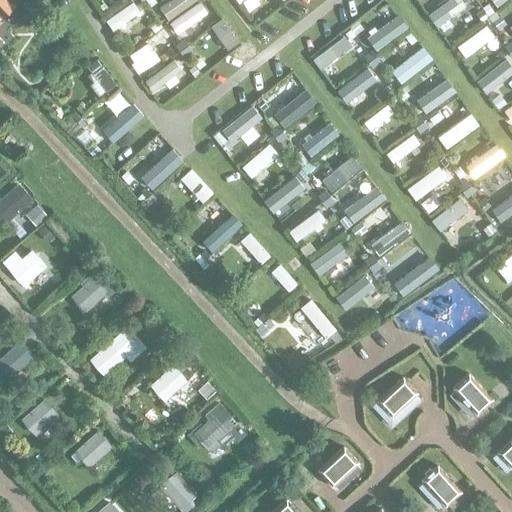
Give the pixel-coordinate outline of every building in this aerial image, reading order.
[(0,0),(0,17),(1,18),(20,0),(0,0)] [(172,0),(158,11),(167,22),(197,0),(172,0)] [(458,0),(448,0),(426,17),(435,30),(464,8),(458,0)] [(488,0),(495,10),(508,0),(488,0)] [(130,2),(102,23),(111,35),(139,14),(130,2)] [(197,4),(167,27),(176,38),(206,16),(197,4)] [(210,26),(226,51),(238,44),(222,18),(210,26)] [(398,19),(366,43),(374,53),(405,29),(398,19)] [(483,26),(454,48),(463,61),(492,38),(483,26)] [(342,38),(311,62),(319,72),(350,49),(342,38)] [(422,49),(389,73),(399,86),(432,62),(422,49)] [(152,51),(131,65),(138,75),(159,61),(152,51)] [(173,61),(143,84),(151,95),(180,72),(173,61)] [(94,62),(85,69),(105,93),(113,86),(94,62)] [(511,70),(506,62),(473,85),(482,97),(511,75),(511,70)] [(365,72),(335,94),(344,104),(373,82),(365,72)] [(446,82),(414,105),(423,117),(455,94),(446,82)] [(305,92),(272,119),(282,131),(315,105),(305,92)] [(386,104),(362,122),(370,133),(394,115),(386,104)] [(511,104),(501,112),(510,125),(511,123),(511,104)] [(253,106),(223,129),(232,141),(262,119),(253,106)] [(131,107),(100,133),(111,145),(141,119),(131,107)] [(467,113),(437,135),(447,148),(477,125),(467,113)] [(330,124),(300,147),(309,159),(339,137),(330,124)] [(412,134),(382,157),(391,169),(421,147),(412,134)] [(271,143),(240,166),(250,178),(280,155),(271,143)] [(495,146),(462,170),(471,182),(504,159),(495,146)] [(171,152),(140,181),(150,192),(182,164),(171,152)] [(352,157),(322,179),(331,192),(362,169),(352,157)] [(438,165),(408,188),(417,200),(448,178),(438,165)] [(190,169),(178,179),(202,204),(213,193),(190,169)] [(295,178),(265,200),(274,213),(304,190),(295,178)] [(0,229),(33,201),(22,190),(17,184),(12,188),(0,199),(0,229)] [(375,189),(345,212),(354,224),(384,202),(375,189)] [(334,202),(325,190),(316,196),(325,209),(334,202)] [(460,197),(429,220),(439,232),(469,210),(460,197)] [(511,197),(494,211),(504,223),(511,217),(511,197)] [(46,217),(36,205),(24,215),(34,227),(46,217)] [(317,211),(286,234),(296,246),(326,223),(317,211)] [(201,243),(210,253),(242,224),(232,214),(201,243)] [(400,221),(370,244),(380,256),(410,234),(400,221)] [(248,233),(237,243),(260,268),(271,257),(248,233)] [(410,238),(380,261),(390,273),(420,251),(410,238)] [(340,243),(310,266),(319,278),(349,255),(340,243)] [(2,262),(22,284),(44,265),(30,250),(20,259),(13,252),(2,262)] [(279,264),(270,272),(288,292),(297,284),(279,264)] [(363,276),(333,298),(342,311),(372,288),(363,276)] [(93,277),(70,297),(76,303),(74,304),(83,315),(108,293),(101,285),(93,277)] [(310,300),(300,309),(325,339),(335,331),(310,300)] [(134,347),(121,332),(90,358),(97,366),(103,374),(134,347)] [(0,366),(9,377),(30,358),(17,342),(0,357),(0,366)] [(151,384),(163,399),(185,380),(181,374),(171,365),(151,384)] [(492,399),(467,373),(451,388),(476,414),(492,399)] [(390,417),(415,394),(417,392),(402,376),(376,400),(390,417)] [(42,399),(21,419),(35,433),(56,414),(42,399)] [(192,434),(210,455),(221,446),(232,437),(236,443),(245,435),(227,414),(218,403),(204,416),(208,420),(192,434)] [(110,447),(96,431),(75,450),(70,455),(76,461),(81,457),(89,465),(110,447)] [(511,466),(511,436),(495,452),(510,468),(511,466)] [(331,486),(358,462),(343,445),(316,470),(331,486)] [(420,479),(444,506),(460,491),(436,464),(420,479)] [(176,472),(160,486),(182,511),(184,511),(192,505),(188,499),(194,494),(176,472)] [(297,511),(285,498),(270,511),(297,511)] [(117,511),(108,502),(96,511),(117,511)]
